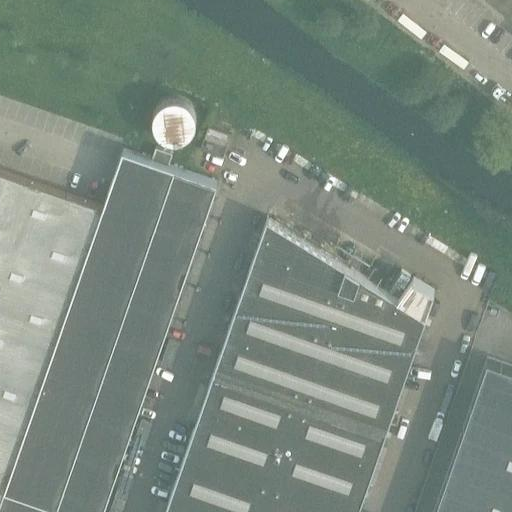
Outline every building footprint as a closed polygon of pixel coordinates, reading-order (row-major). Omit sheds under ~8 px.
[(511,0),(491,0),(511,16),(511,0)] [(198,120),(199,114),(198,107),(196,101),(191,97),(185,94),(179,92),(173,93),(167,96),(162,101),(159,106),(158,113),(159,119),(162,125),(166,129),(172,132),(178,133),(185,132),(190,130),(195,125),(198,120)] [(74,511),(103,511),(218,181),(170,164),(174,153),(156,146),(152,158),(123,148),(103,205),(0,168),(0,504),(6,488),(74,511)] [(164,511),(357,511),(427,314),(267,216),(164,511)] [(511,511),(511,366),(488,358),(433,511),(511,511)] [(198,359),(190,381),(201,385),(209,363),(198,359)] [(173,428),(166,451),(177,455),(185,432),(173,428)] [(149,498),(144,511),(157,511),(161,502),(149,498)]
